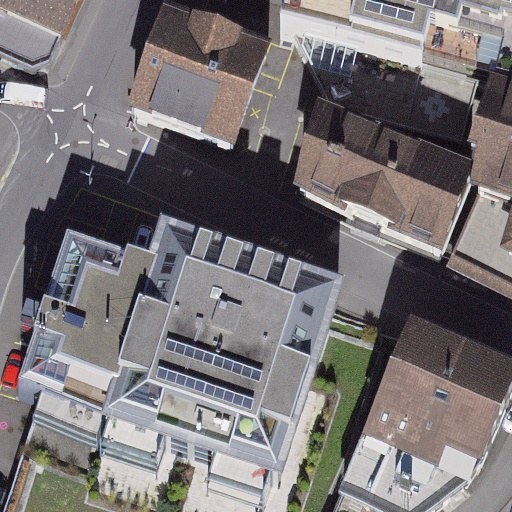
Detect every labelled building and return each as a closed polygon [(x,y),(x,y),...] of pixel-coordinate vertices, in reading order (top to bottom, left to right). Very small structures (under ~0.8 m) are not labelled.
[(0,0),(0,25),(87,62),(112,0),(0,0)] [(271,0),(268,12),(453,47),(460,6),(479,9),(480,0),(271,0)] [(511,0),(480,0),(479,9),(460,6),(453,47),(511,57),(511,0)] [(366,33),(348,92),(404,109),(421,50),(366,33)] [(281,74),(189,38),(152,132),(244,168),(281,74)] [(498,192),(345,136),(314,221),(467,277),(490,215),(498,192)] [(0,197),(23,150),(0,138),(0,197)] [(511,164),(498,217),(511,220),(511,164)] [(490,215),(467,277),(511,304),(511,220),(498,217),(490,215)] [(187,299),(95,264),(41,408),(133,442),(152,392),(187,299)] [(355,467),(390,374),(187,299),(152,392),(355,467)] [(495,504),(511,466),(511,382),(421,343),(374,451),(495,504)]
